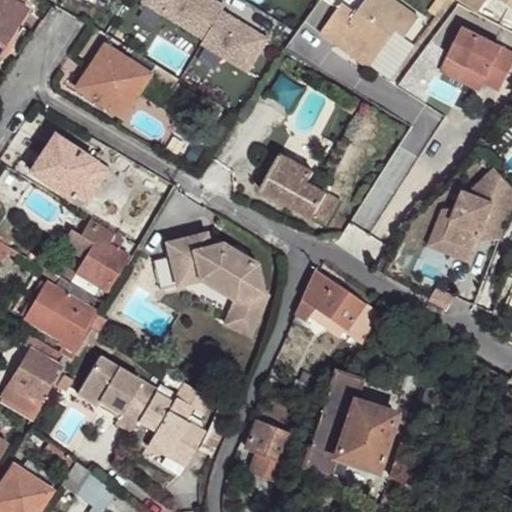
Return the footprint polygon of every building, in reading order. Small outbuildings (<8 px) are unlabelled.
[(0,0),(0,53),(29,10),(13,0),(0,0)] [(225,7),(213,0),(144,0),(143,3),(205,40),(202,45),(248,72),(267,40),(221,13),(225,7)] [(342,4),(321,34),(335,45),(339,39),(373,63),(397,30),(406,37),(419,18),(393,0),(366,0),(357,14),(342,4)] [(435,0),(428,11),(436,17),(448,0),(435,0)] [(459,0),(476,11),(483,0),(459,0)] [(511,52),(463,27),(444,65),(484,84),(499,92),(511,67),(511,52)] [(331,51),(365,75),(373,63),(339,39),(335,45),(331,51)] [(107,46),(79,89),(124,117),(152,75),(107,46)] [(440,73),(479,93),(484,84),(444,65),(440,73)] [(55,134),(42,153),(51,158),(38,177),(71,199),(74,194),(87,203),(109,169),(55,134)] [(42,153),(30,171),(38,177),(51,158),(42,153)] [(282,156),(262,191),(327,226),(340,202),(307,183),(313,173),(282,156)] [(458,208),(443,242),(473,254),(478,243),(484,230),(503,238),(511,218),(511,216),(511,188),(496,171),(475,192),(473,197),(464,192),(458,208)] [(444,210),(428,249),(468,267),(473,254),(443,242),(458,208),(444,210)] [(85,257),(77,272),(71,280),(94,295),(98,287),(106,292),(129,255),(119,249),(126,238),(91,218),(82,233),(72,227),(64,240),(71,245),(69,247),(85,257)] [(484,230),(478,243),(501,243),(503,238),(484,230)] [(154,261),(161,291),(201,280),(235,301),(225,324),(250,335),(268,296),(264,294),(257,264),(248,260),(241,262),(232,256),(230,248),(222,243),(209,246),(206,233),(167,243),(170,257),(154,261)] [(232,256),(241,262),(248,260),(230,248),(232,256)] [(65,265),(60,273),(71,280),(77,272),(65,265)] [(305,322),(307,318),(315,306),(348,329),(362,339),(378,312),(365,304),(318,271),(303,300),(295,316),(305,322)] [(25,318),(24,319),(60,341),(58,343),(63,347),(60,353),(63,356),(72,360),(91,329),(91,328),(98,316),(100,314),(88,307),(94,297),(61,278),(56,287),(46,282),(45,283),(25,318)] [(20,316),(25,318),(45,283),(40,281),(20,316)] [(307,318),(340,340),(348,329),(315,306),(307,318)] [(91,328),(99,333),(106,321),(98,316),(91,328)] [(31,350),(9,385),(39,402),(31,415),(36,419),(43,407),(72,360),(63,356),(58,365),(48,359),(54,350),(29,335),(23,346),(31,350)] [(100,355),(79,391),(99,403),(121,415),(115,425),(131,435),(139,422),(156,392),(158,388),(100,355)] [(232,363),(223,380),(233,385),(242,368),(232,363)] [(336,370),(329,391),(354,399),(356,400),(363,379),(336,370)] [(434,374),(416,427),(432,433),(450,380),(434,374)] [(156,392),(139,422),(156,432),(148,446),(170,458),(173,452),(189,461),(200,443),(193,439),(199,428),(186,421),(193,409),(204,415),(213,399),(185,382),(174,402),(156,392)] [(2,399),(31,415),(39,402),(9,385),(2,399)] [(74,400),(94,412),(99,403),(79,391),(74,400)] [(377,471),(396,414),(356,400),(354,399),(329,391),(309,448),(335,457),(337,457),(377,471)] [(257,420),(246,448),(258,452),(254,461),(262,465),(259,474),(276,481),(294,435),(257,420)] [(193,439),(200,443),(206,432),(199,428),(193,439)] [(0,439),(0,457),(8,445),(0,439)] [(50,441),(43,452),(69,470),(76,460),(50,441)] [(401,443),(390,478),(405,483),(417,448),(401,443)] [(330,477),(337,457),(335,457),(309,448),(302,468),(330,477)] [(417,448),(405,483),(421,487),(432,453),(417,448)] [(170,458),(185,468),(189,461),(173,452),(170,458)] [(69,470),(65,477),(82,487),(76,495),(93,508),(98,511),(103,511),(110,503),(117,492),(76,460),(69,470)] [(254,461),(250,470),(259,474),(262,465),(254,461)] [(14,466),(0,486),(0,511),(1,511),(37,511),(52,490),(14,466)] [(65,477),(59,485),(76,495),(82,487),(65,477)] [(122,511),(142,511),(118,492),(111,503),(122,511)]
